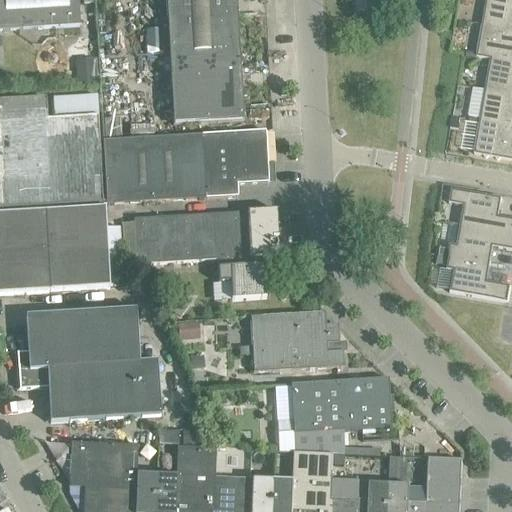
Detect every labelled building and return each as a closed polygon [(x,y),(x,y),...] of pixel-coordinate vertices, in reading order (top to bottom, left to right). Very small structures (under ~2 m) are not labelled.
[(0,0),(0,32),(21,31),(19,0),(0,0)] [(77,0),(19,0),(21,31),(79,28),(77,0)] [(164,0),(169,76),(239,72),(235,0),(164,0)] [(511,0),(485,0),(481,27),(511,32),(511,0)] [(476,59),(490,61),(511,64),(511,32),(481,27),(476,59)] [(94,61),(75,62),(77,90),(96,89),(94,61)] [(490,61),(484,92),(511,96),(511,64),(490,61)] [(511,96),(484,92),(479,123),(511,129),(511,96)] [(0,216),(102,211),(95,97),(0,102),(0,216)] [(511,129),(479,123),(473,156),(511,162),(511,129)] [(101,143),(105,207),(237,199),(236,187),(267,185),(264,133),(101,143)] [(451,192),(448,205),(463,208),(459,228),(511,237),(511,221),(497,219),(501,201),(451,192)] [(102,211),(0,216),(0,296),(108,291),(104,211),(102,211)] [(258,268),(257,260),(268,259),(268,254),(268,253),(269,254),(270,254),(272,254),(273,254),(274,254),(275,253),(276,252),(276,251),(276,250),(276,249),(276,248),(276,247),(275,246),(275,245),(273,244),(272,244),(271,244),(271,240),(277,240),(276,213),(133,221),(135,267),(216,262),(217,285),(229,285),(230,303),(262,301),(260,268),(258,268)] [(448,252),(446,259),(489,267),(492,249),(511,252),(511,237),(459,228),(456,248),(449,247),(448,252)] [(438,250),(437,258),(446,259),(448,252),(438,250)] [(435,257),(433,267),(445,269),(446,259),(437,258),(435,257)] [(445,269),(444,272),(451,273),(448,294),(507,305),(510,289),(498,287),(486,284),(488,270),(489,267),(446,259),(445,269)] [(16,355),(17,374),(138,366),(138,365),(135,312),(25,319),(27,354),(16,355)] [(335,329),(323,330),(323,316),(249,320),(252,375),(341,370),(340,355),(333,356),(332,344),(336,344),(335,329)] [(196,324),(177,325),(178,342),(197,342),(196,324)] [(138,366),(17,374),(18,392),(47,390),(49,425),(159,418),(156,364),(138,365),(138,366)] [(387,382),(338,385),(341,434),(390,431),(387,382)] [(341,434),(338,385),(290,387),(293,437),(341,434)] [(154,511),(156,478),(135,477),(136,449),(69,445),(67,490),(83,490),(82,511),(154,511)] [(212,511),(213,480),(214,480),(215,455),(215,452),(176,450),(175,479),(156,478),(154,511),(212,511)] [(327,511),(328,501),(329,501),(331,457),(272,454),(271,483),(269,511),(327,511)] [(269,511),(271,483),(225,481),(225,479),(238,480),(239,456),(215,455),(214,480),(213,480),(212,511),(269,511)] [(388,460),(388,472),(405,473),(405,461),(388,460)] [(386,488),(385,511),(457,511),(459,462),(425,461),(424,505),(406,505),(406,489),(386,488)] [(385,511),(386,488),(366,487),(365,503),(329,501),(328,501),(327,511),(385,511)]
